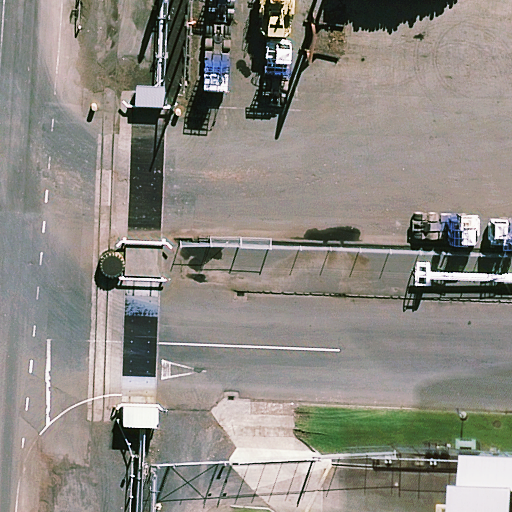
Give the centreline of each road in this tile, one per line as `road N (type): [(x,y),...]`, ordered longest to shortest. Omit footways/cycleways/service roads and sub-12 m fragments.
road 1 (unclassified): [(0,335),(511,357)]
road 2 (unclassified): [(0,160),(11,0)]
